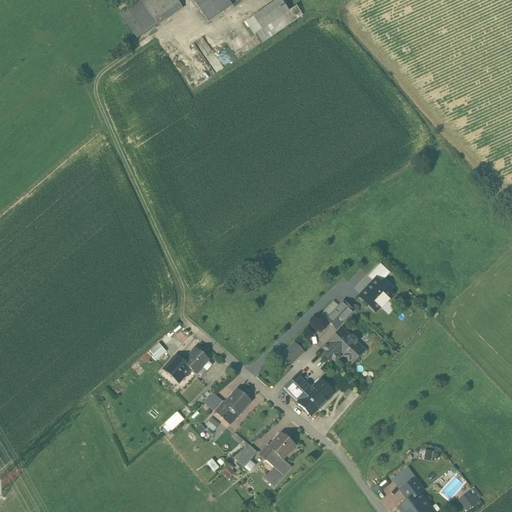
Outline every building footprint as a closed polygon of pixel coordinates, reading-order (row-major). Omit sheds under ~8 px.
[(141,0),(140,1),(150,15),(157,11),(171,0),(141,0)] [(176,0),(171,0),(157,11),(164,21),(182,9),(176,0)] [(191,0),(197,8),(208,0),(191,0)] [(208,0),(197,8),(207,23),(240,0),(208,0)] [(280,0),(276,0),(252,17),(267,39),(302,15),(296,6),(288,12),(280,0)] [(140,1),(120,15),(136,38),(156,24),(150,15),(140,1)] [(164,21),(157,11),(150,15),(156,24),(157,26),(164,21)] [(267,39),(252,17),(245,22),(260,44),(267,39)] [(375,280),(359,297),(375,312),(391,295),(375,280)] [(339,307),(327,320),(336,329),(348,316),(339,307)] [(341,329),(319,352),(333,366),(346,352),(354,361),(364,351),(356,343),(356,340),(352,337),(350,337),(341,329)] [(294,344),(281,357),(290,365),(302,353),(294,344)] [(161,348),(152,356),(151,357),(155,362),(165,352),(161,348)] [(163,370),(169,376),(178,383),(184,377),(187,377),(187,373),(190,370),(195,375),(197,373),(206,362),(208,360),(195,349),(182,363),(179,361),(175,357),(173,359),(163,370)] [(206,362),(197,373),(201,377),(211,366),(206,362)] [(320,381),(313,388),(298,374),(283,389),(297,404),(310,417),(333,394),(320,381)] [(237,390),(224,404),(223,403),(215,412),(221,418),(221,419),(222,420),(222,419),(230,425),(250,402),(237,390)] [(213,394),(203,402),(213,411),(221,401),(213,394)] [(178,412),(166,423),(173,430),(184,419),(178,412)] [(206,424),(214,431),(220,425),(212,418),(206,424)] [(202,435),(207,431),(202,425),(196,430),(202,435)] [(294,445),(281,434),(269,448),(268,448),(274,453),(282,460),(294,445)] [(248,445),(233,458),(244,468),(249,461),(257,453),(248,445)] [(267,446),(259,456),(266,462),(274,453),(268,448),(269,448),(267,446)] [(432,461),(434,450),(427,449),(425,459),(432,461)] [(282,460),(274,453),(266,462),(273,468),(264,479),(273,487),(290,467),(282,460)] [(214,458),(208,462),(214,472),(219,468),(214,458)] [(249,461),(244,468),(247,471),(249,471),(254,467),(253,464),(249,461)] [(229,479),(236,473),(229,466),(222,473),(229,479)] [(424,491),(415,479),(410,483),(419,494),(419,495),(419,494),(424,491)] [(410,483),(400,490),(409,501),(409,502),(419,494),(410,483)] [(467,511),(480,503),(472,490),(459,498),(467,511)] [(419,494),(409,502),(409,501),(400,508),(402,511),(432,511),(419,494),(419,495),(419,494)]
